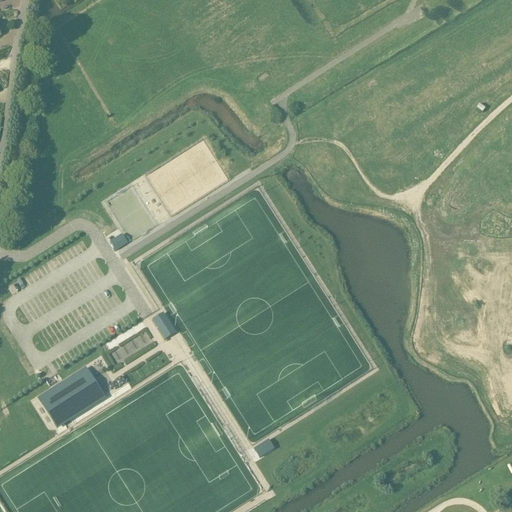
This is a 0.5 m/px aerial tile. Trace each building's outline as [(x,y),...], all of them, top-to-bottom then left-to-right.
[(262,0),(264,1),(257,11),(258,12),(278,24),(285,14),(271,5),(273,0),(262,0)] [(247,20),(244,25),(254,31),(257,26),(271,35),(278,24),(258,12),(251,22),(247,20)] [(242,38),(235,50),(255,63),(262,51),(249,42),(252,37),(242,30),(239,36),(242,38)] [(389,45),(380,59),(391,66),(403,46),(393,39),(395,35),(390,32),(384,42),(389,45)] [(403,46),(391,66),(401,72),(410,59),(415,62),(422,52),(417,48),(414,52),(403,46)] [(280,60),(273,71),(278,74),(281,70),(292,77),(304,57),(294,50),(285,64),(280,60)] [(304,57),(292,77),(302,83),(300,87),(305,90),(311,80),(306,77),(315,63),(304,57)] [(328,63),(316,81),(326,87),(338,69),(328,63)] [(338,69),(326,87),(337,94),(348,75),(338,69)] [(454,87),(446,100),(458,108),(470,88),(458,80),(461,76),(456,73),(449,83),(454,87)] [(348,75),(337,94),(347,100),(358,82),(348,75)] [(358,82),(347,100),(357,107),(368,88),(358,82)] [(368,88),(357,107),(367,113),(379,95),(368,88)] [(379,95),(367,113),(377,119),(389,101),(379,95)] [(386,119),(380,130),(385,133),(387,129),(398,136),(411,116),(400,109),(391,123),(386,119)] [(411,116),(398,136),(408,142),(406,146),(411,149),(417,139),(412,136),(421,122),(411,116)] [(423,139),(416,149),(421,152),(424,148),(436,156),(448,136),(436,128),(428,142),(423,139)] [(511,158),(499,178),(511,186),(509,190),(511,191),(511,158)] [(121,236),(110,243),(110,244),(115,252),(127,244),(121,236)] [(175,334),(163,315),(152,321),(164,341),(175,334)] [(10,349),(0,355),(16,381),(1,390),(8,400),(34,384),(38,381),(32,371),(27,374),(26,373),(24,370),(10,349)] [(55,426),(101,396),(85,371),(39,401),(55,426)] [(266,442),(252,451),(258,459),(271,451),(266,442)]
